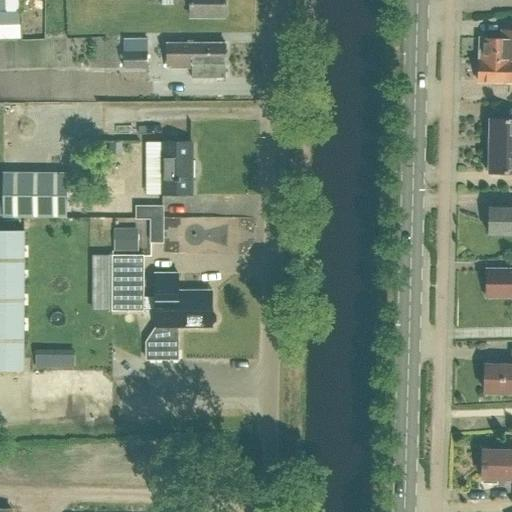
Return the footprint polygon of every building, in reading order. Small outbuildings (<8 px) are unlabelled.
[(173,0),(174,5),(190,5),(190,17),(224,17),(224,0),(173,0)] [(0,37),(17,38),(17,11),(0,10),(0,37)] [(479,60),(510,61),(510,57),(511,57),(511,29),(501,29),(501,35),(493,35),(493,37),(481,37),(481,58),(479,58),(479,60)] [(145,37),(121,38),(122,67),(145,67),(145,37)] [(224,77),(224,42),(167,43),(168,67),(192,67),(192,77),(224,77)] [(511,61),(510,62),(510,61),(479,60),(478,82),(492,82),(492,85),(509,86),(509,82),(511,82),(511,61)] [(490,145),(511,145),(511,118),(491,118),(486,120),(486,130),(490,132),(490,145)] [(162,142),(162,194),(191,194),(190,142),(162,142)] [(511,145),(490,145),(490,157),(486,159),(485,169),(490,171),(511,171),(511,145)] [(66,173),(3,173),(3,180),(3,214),(3,217),(66,217),(66,173)] [(163,244),(163,206),(136,205),(136,219),(150,219),(150,244),(163,244)] [(511,207),(489,207),(488,232),(511,233),(511,207)] [(116,228),(116,250),(140,250),(140,228),(116,228)] [(0,371),(24,371),(24,231),(0,231),(0,371)] [(144,308),(156,308),(156,297),(144,297),(144,253),(112,254),(112,310),(144,310),(144,308)] [(511,269),(487,269),(487,296),(511,295),(511,269)] [(179,359),(179,327),(213,326),(213,323),(216,320),(216,314),(212,312),(212,294),(199,294),(199,290),(178,290),(178,272),(156,273),(156,297),(156,308),(156,311),(157,311),(157,326),(147,341),(147,359),(179,359)] [(29,366),(66,365),(66,353),(29,354),(29,366)] [(511,364),(485,364),(484,391),(511,391),(511,364)] [(482,478),(511,478),(511,450),(483,450),(482,478)]
